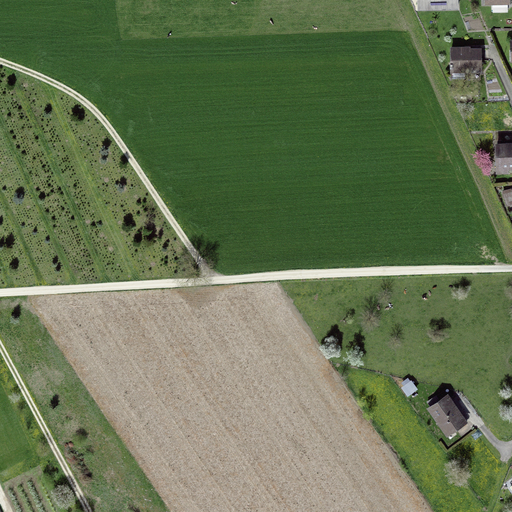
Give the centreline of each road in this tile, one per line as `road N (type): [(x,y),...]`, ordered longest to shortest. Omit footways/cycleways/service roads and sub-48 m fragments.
road 1 (track): [(212,279),(99,116),(67,91),(0,61)]
road 2 (track): [(511,268),(212,279)]
road 3 (track): [(0,295),(212,279)]
road 4 (track): [(0,346),(88,511)]
